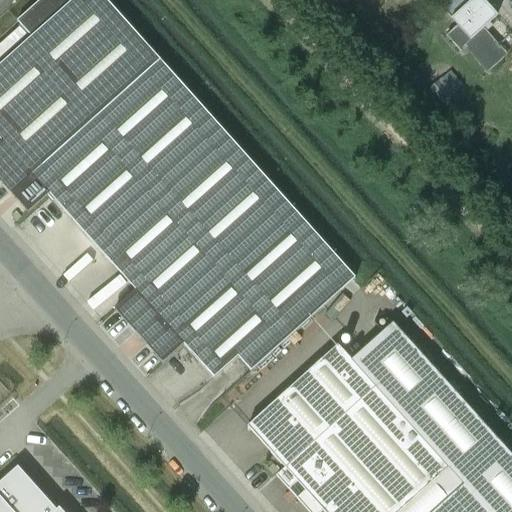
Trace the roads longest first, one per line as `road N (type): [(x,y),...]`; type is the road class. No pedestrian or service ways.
road 1 (unclassified): [(234,511),(0,246)]
road 2 (unknown): [(4,425),(90,511)]
